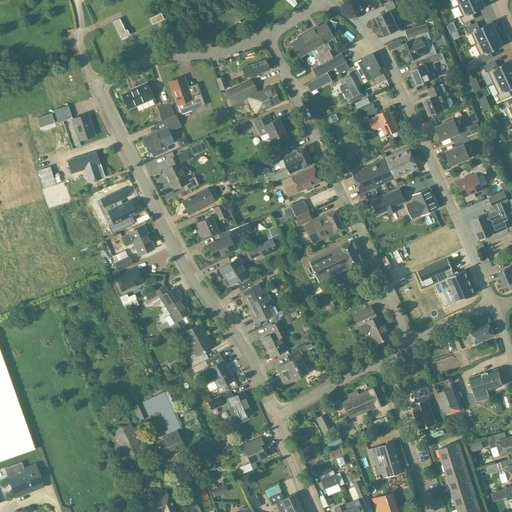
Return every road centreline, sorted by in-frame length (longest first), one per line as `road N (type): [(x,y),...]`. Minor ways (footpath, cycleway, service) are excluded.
road 1 (unclassified): [(277,415),(249,357),(175,247),(94,84)]
road 2 (residential): [(494,306),(383,51),(321,0)]
road 3 (residential): [(410,343),(268,32)]
road 4 (unclassified): [(94,84),(148,59),(216,53),(268,32)]
road 5 (residential): [(432,506),(382,361)]
